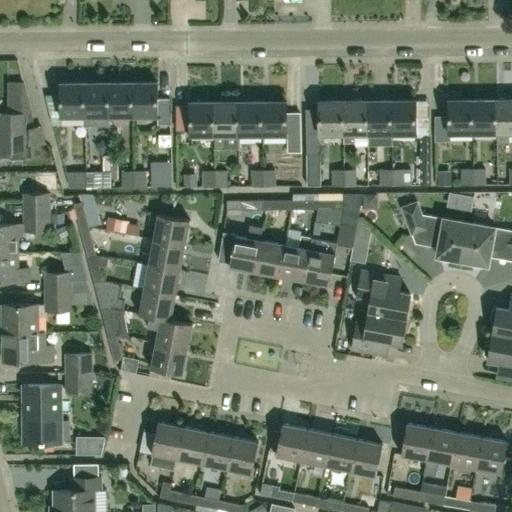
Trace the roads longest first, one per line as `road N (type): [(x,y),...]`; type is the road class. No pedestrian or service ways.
road 1 (residential): [(511,36),(0,40)]
road 2 (unclassified): [(448,382),(477,300),(474,289),(447,280),(429,303),(434,380)]
road 3 (unclassified): [(221,376),(216,398),(145,383),(128,457)]
road 4 (unclassified): [(322,359),(325,342),(231,325),(221,376)]
road 5 (unclassified): [(322,359),(315,395),(221,376)]
